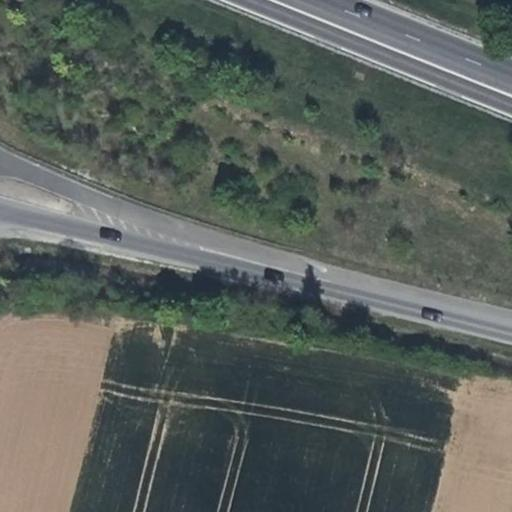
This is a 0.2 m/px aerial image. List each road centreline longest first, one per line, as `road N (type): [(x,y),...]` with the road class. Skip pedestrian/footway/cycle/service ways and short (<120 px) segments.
road 1 (tertiary): [(192,245),(511,323)]
road 2 (primary): [(308,0),(511,80)]
road 3 (tertiary): [(0,158),(192,245)]
road 4 (tertiary): [(0,215),(192,245)]
